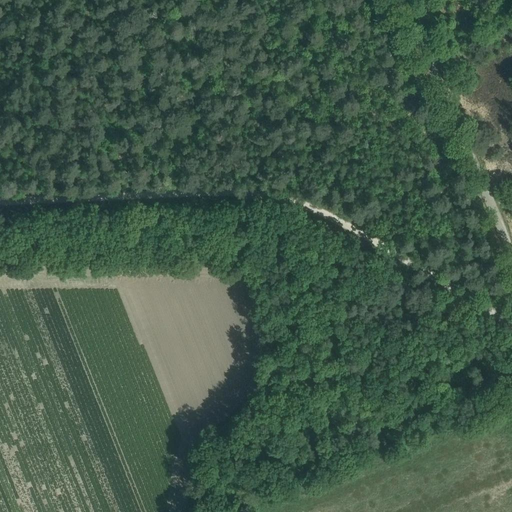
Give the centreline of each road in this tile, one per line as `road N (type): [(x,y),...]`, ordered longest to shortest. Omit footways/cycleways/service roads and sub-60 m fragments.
road 1 (track): [(0,204),(245,192),(283,198),(313,207),(511,321)]
road 2 (unclassified): [(511,253),(400,0)]
